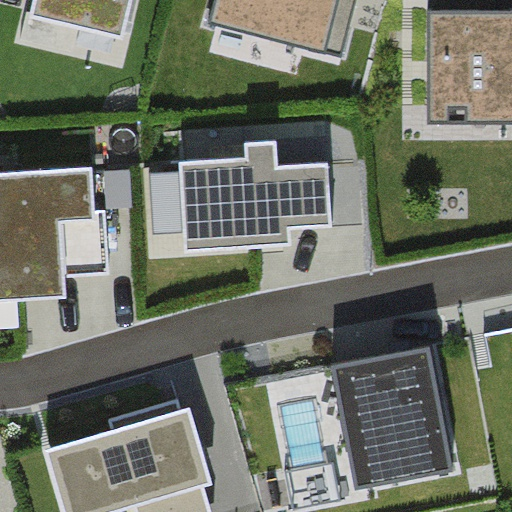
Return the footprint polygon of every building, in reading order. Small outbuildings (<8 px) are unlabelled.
[(133,0),(36,0),(32,20),(123,42),(133,0)] [(343,60),(358,0),(217,0),(211,26),(343,60)] [(511,126),(511,17),(431,18),(431,127),(511,126)] [(247,164),(183,168),(188,254),(290,248),(289,231),(331,229),(327,169),(278,172),(276,146),(246,148),(247,164)] [(92,173),(0,178),(0,303),(65,300),(60,225),(95,223),(92,173)] [(453,474),(430,353),(334,371),(357,492),(453,474)] [(194,511),(166,415),(81,440),(102,511),(194,511)]
